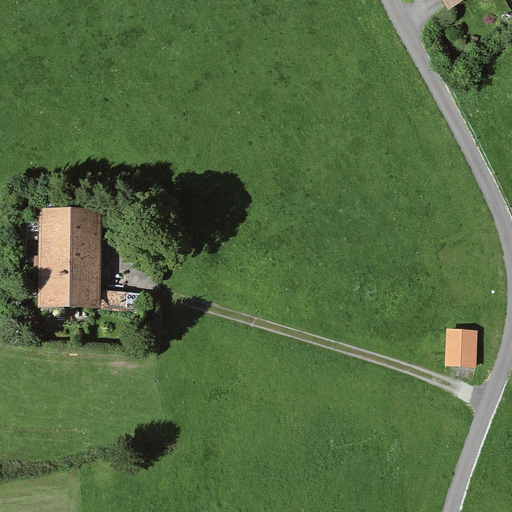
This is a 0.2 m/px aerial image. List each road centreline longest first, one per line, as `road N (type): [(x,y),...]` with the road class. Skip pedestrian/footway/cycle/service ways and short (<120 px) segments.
road 1 (track): [(489,410),(403,363),(130,281)]
road 2 (unclassified): [(392,0),(511,240)]
road 3 (unclassified): [(511,349),(452,511)]
